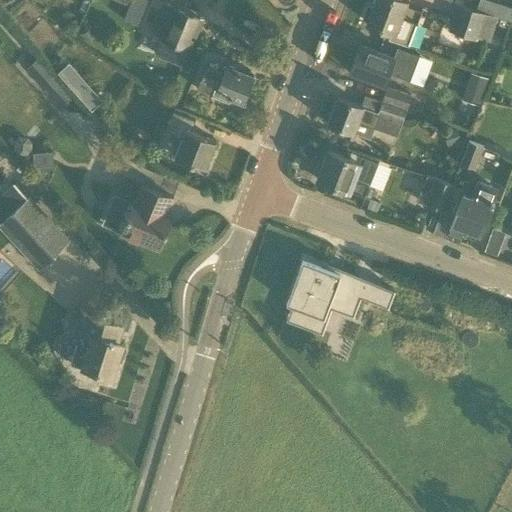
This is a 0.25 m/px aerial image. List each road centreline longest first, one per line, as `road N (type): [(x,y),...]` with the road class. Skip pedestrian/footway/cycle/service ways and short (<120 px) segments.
road 1 (tertiary): [(155,511),(256,191)]
road 2 (residential): [(511,288),(256,191)]
road 3 (tertiary): [(256,191),(324,0)]
